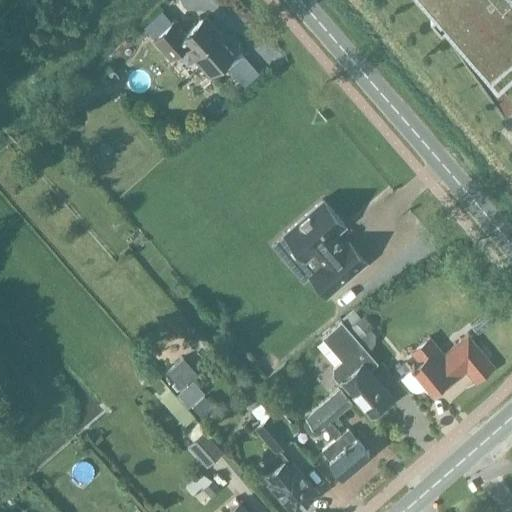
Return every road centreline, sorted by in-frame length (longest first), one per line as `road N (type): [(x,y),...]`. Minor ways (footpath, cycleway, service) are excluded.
road 1 (tertiary): [(511,248),(296,0)]
road 2 (tertiary): [(405,511),(511,417)]
